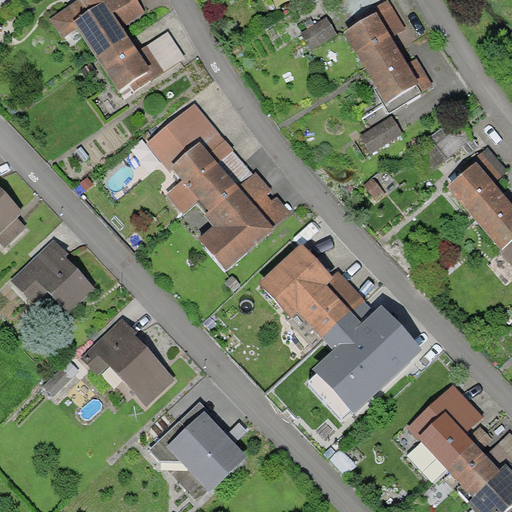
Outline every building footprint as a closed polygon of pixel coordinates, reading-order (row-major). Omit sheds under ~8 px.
[(78,27),(98,57),(131,36),(125,27),(147,13),(138,0),(81,0),(52,20),(63,37),(78,27)] [(238,0),(234,2),(247,29),(274,17),(266,0),(238,0)] [(390,1),(373,11),(376,15),(345,33),(367,71),(400,51),(391,38),(407,30),(390,1)] [(329,19),(302,36),(311,51),(339,35),(329,19)] [(140,51),(131,36),(98,57),(120,92),(130,85),(135,92),(186,58),(169,32),(140,51)] [(400,51),(367,71),(377,87),(374,89),(389,115),(422,95),(420,92),(432,84),(417,59),(408,65),(400,51)] [(184,215),(201,202),(245,165),(196,106),(150,145),(183,184),(168,197),(184,215)] [(475,133),(464,116),(425,140),(436,157),(475,133)] [(392,117),(361,136),(372,153),(403,135),(392,117)] [(475,159),(479,164),(448,189),(476,223),(506,199),(495,185),(511,171),(490,146),(475,159)] [(226,271),(275,230),(273,228),(290,213),(278,199),(272,203),(266,196),(271,191),(257,174),(254,176),(245,165),(201,202),(210,212),(205,216),(215,229),(201,241),(226,271)] [(26,215),(0,188),(0,244),(5,250),(29,228),(20,219),(26,215)] [(511,205),(506,199),(476,223),(511,264),(511,205)] [(69,255),(56,241),(10,285),(32,309),(49,293),(69,314),(95,290),(65,258),(69,255)] [(298,313),(325,340),(357,311),(366,302),(339,272),(334,277),(306,246),(262,286),(291,319),(298,313)] [(357,419),(427,353),(380,303),(363,318),(357,311),(325,340),(337,352),(316,371),(320,375),(310,384),(342,417),(349,410),(357,419)] [(139,335),(126,320),(83,359),(98,376),(109,366),(147,407),(176,381),(136,338),(139,335)] [(63,370),(45,387),(54,396),(71,380),(63,370)] [(420,440),(454,477),(482,451),(493,442),(481,429),(470,439),(464,433),(482,418),(454,388),(429,410),(440,422),(420,440)] [(152,453),(197,502),(207,492),(210,495),(249,460),(206,414),(186,432),(181,426),(152,453)] [(476,511),(505,511),(511,506),(511,466),(511,465),(511,434),(511,432),(486,455),(482,451),(454,477),(475,500),(470,505),(476,511)]
